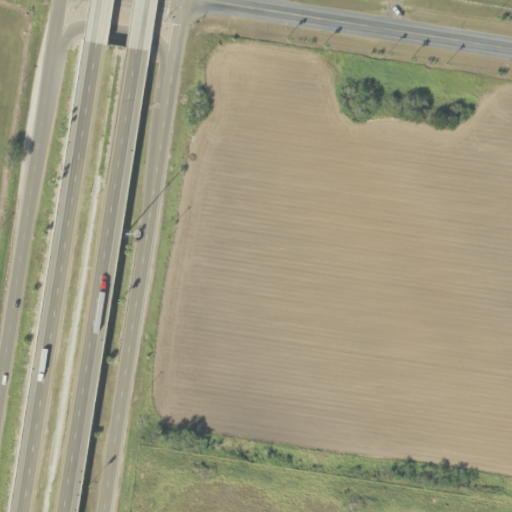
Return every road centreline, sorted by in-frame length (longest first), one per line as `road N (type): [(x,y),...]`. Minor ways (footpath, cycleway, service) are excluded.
road 1 (secondary): [(104,511),(186,0)]
road 2 (motorway): [(97,43),(24,511)]
road 3 (motorway): [(67,511),(137,50)]
road 4 (secondary): [(61,0),(0,413)]
road 5 (tertiary): [(511,51),(205,0)]
road 6 (secondary): [(175,66),(147,34),(93,26),(69,33),(54,50)]
